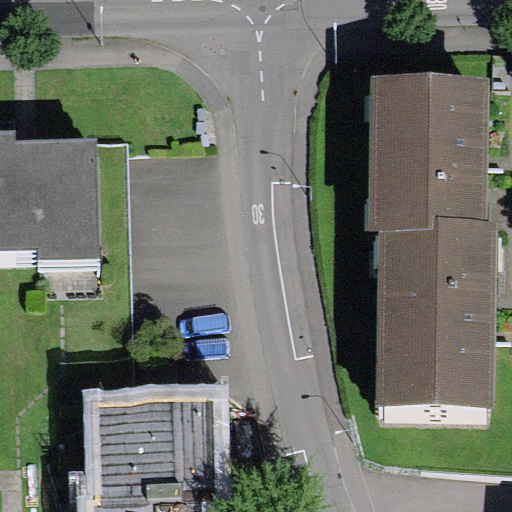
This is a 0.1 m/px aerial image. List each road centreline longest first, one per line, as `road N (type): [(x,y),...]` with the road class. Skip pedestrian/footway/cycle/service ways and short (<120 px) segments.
road 1 (residential): [(245,6),(276,331),(321,511)]
road 2 (residential): [(245,6),(511,1)]
road 3 (residential): [(0,11),(245,6)]
